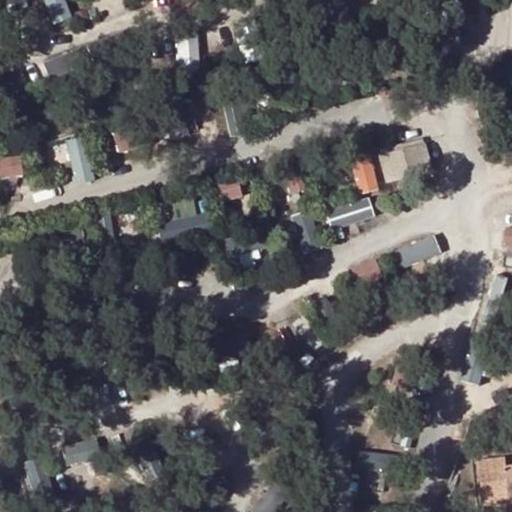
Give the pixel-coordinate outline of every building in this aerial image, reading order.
[(67,0),(45,0),(54,23),(73,16),(67,0)] [(198,29),(177,30),(180,72),(201,70),(198,29)] [(0,92),(7,106),(30,93),(19,71),(0,81),(0,92)] [(85,133),(66,139),(79,182),(98,176),(85,133)] [(425,148),(381,161),(386,175),(429,163),(425,148)] [(374,150),(354,153),(359,192),(379,190),(374,150)] [(24,152),(0,155),(0,169),(1,177),(27,173),(24,152)] [(287,172),(291,191),(306,188),(303,169),(287,172)] [(216,182),(221,201),(245,194),(239,175),(216,182)] [(331,226),(375,220),(372,197),(327,204),(331,226)] [(303,252),(322,247),(312,208),(294,213),(303,252)] [(226,235),(231,257),(266,250),(261,228),(226,235)] [(436,233),(392,249),(401,276),(445,260),(436,233)] [(375,258),(358,265),(367,289),(385,282),(375,258)] [(234,355),(235,338),(215,336),(213,353),(234,355)] [(486,384),(496,342),(474,337),(464,378),(486,384)] [(86,439),(65,446),(70,462),(91,455),(86,439)]
